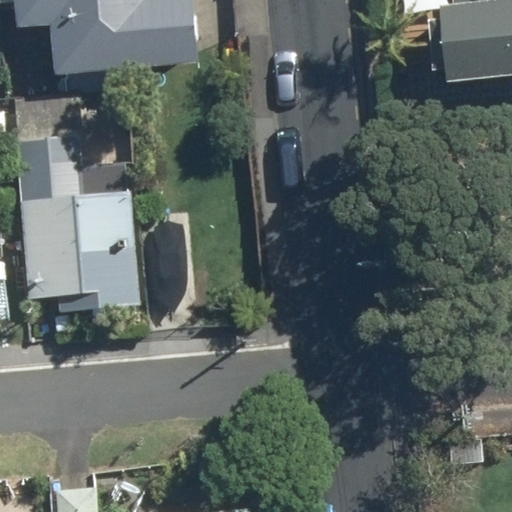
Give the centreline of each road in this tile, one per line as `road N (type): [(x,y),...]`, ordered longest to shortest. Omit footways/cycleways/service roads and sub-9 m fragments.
road 1 (residential): [(340,374),(301,0)]
road 2 (residential): [(0,404),(340,374)]
road 3 (residential): [(340,374),(511,357)]
road 4 (residential): [(352,511),(340,374)]
